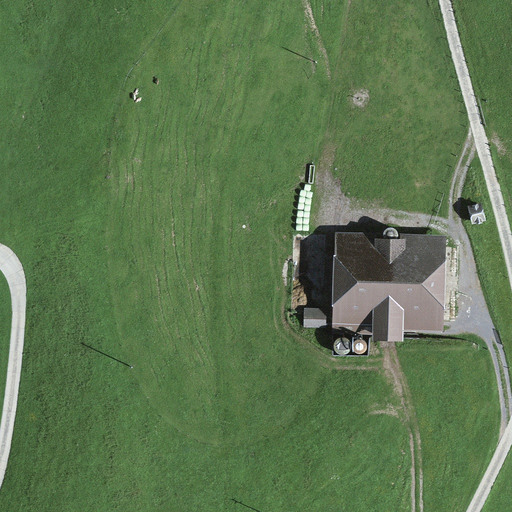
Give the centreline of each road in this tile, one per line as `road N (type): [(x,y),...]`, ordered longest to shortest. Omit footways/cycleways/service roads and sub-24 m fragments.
road 1 (unclassified): [(511,252),(451,0)]
road 2 (unclassified): [(0,471),(23,293),(17,264),(0,247)]
